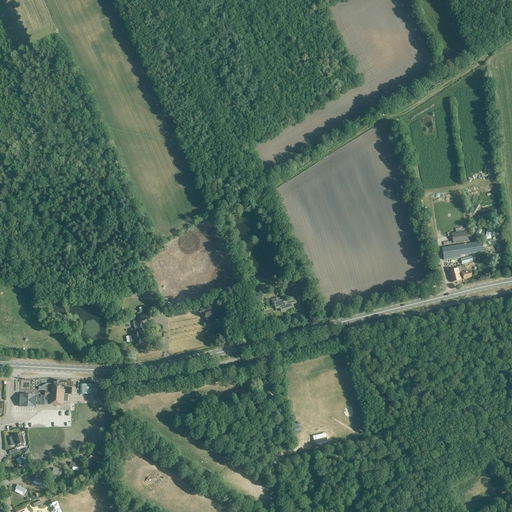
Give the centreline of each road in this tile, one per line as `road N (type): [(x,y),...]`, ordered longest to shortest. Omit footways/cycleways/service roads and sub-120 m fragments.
road 1 (secondary): [(511,281),(151,367),(0,365)]
road 2 (track): [(402,307),(511,479)]
road 3 (track): [(407,431),(511,370)]
